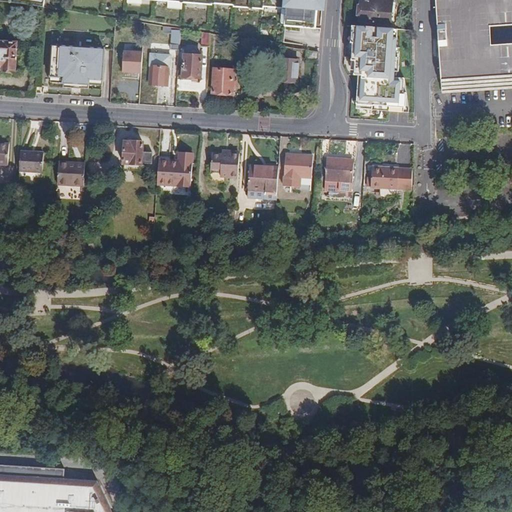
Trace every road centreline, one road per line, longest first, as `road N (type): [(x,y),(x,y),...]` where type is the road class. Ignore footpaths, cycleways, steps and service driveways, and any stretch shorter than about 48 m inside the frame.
road 1 (tertiary): [(322,121),(0,107)]
road 2 (residential): [(424,0),(423,134)]
road 3 (tertiary): [(334,0),(332,97),(322,121)]
